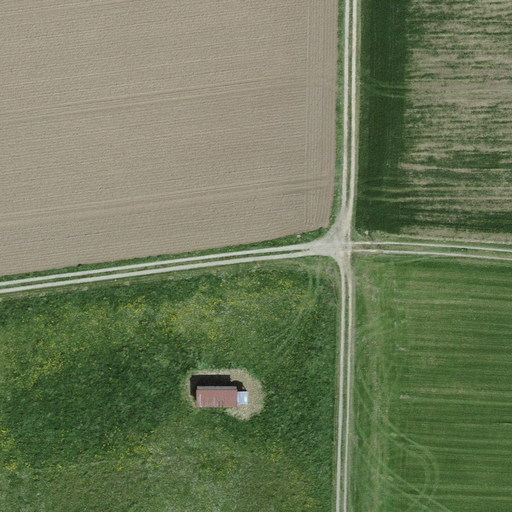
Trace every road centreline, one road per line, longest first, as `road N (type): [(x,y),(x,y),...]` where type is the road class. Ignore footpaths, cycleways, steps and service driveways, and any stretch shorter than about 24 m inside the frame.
road 1 (track): [(0,290),(345,248),(511,258)]
road 2 (track): [(345,248),(346,511)]
road 3 (track): [(345,248),(351,0)]
